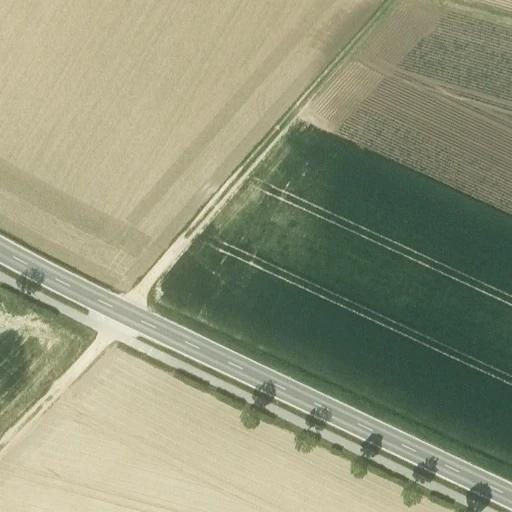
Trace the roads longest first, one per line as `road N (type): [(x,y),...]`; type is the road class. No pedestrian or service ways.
road 1 (track): [(394,0),(120,310),(113,333),(0,446)]
road 2 (tertiary): [(511,503),(0,248)]
